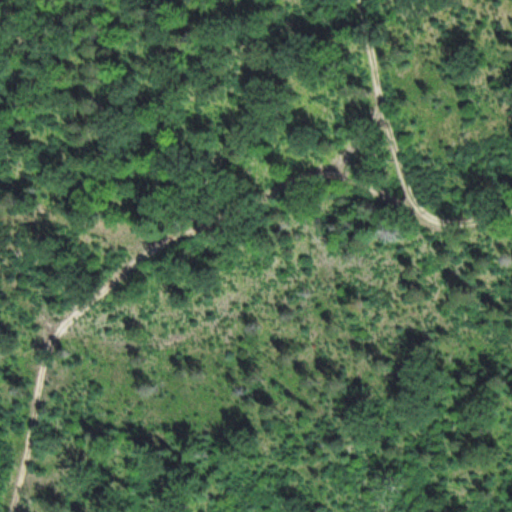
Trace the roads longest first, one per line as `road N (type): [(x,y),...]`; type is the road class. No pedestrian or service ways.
road 1 (track): [(10,511),(58,335),(163,245),(340,166),(431,217),(463,222),(511,214)]
road 2 (track): [(340,166),(390,115),(361,0)]
